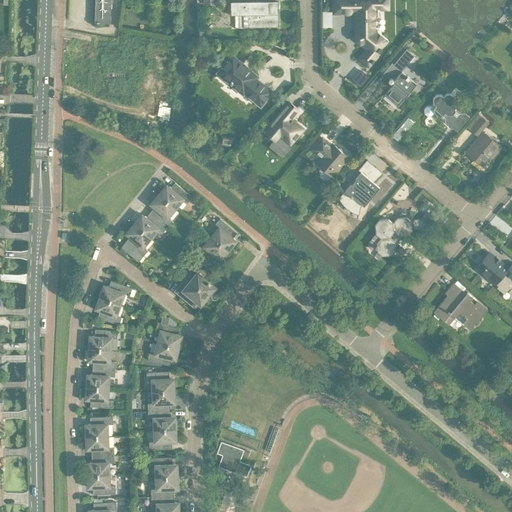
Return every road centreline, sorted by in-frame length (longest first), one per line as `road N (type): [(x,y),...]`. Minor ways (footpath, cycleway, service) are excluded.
road 1 (residential): [(477,217),(310,76),(309,0)]
road 2 (residential): [(73,511),(75,317),(103,243)]
road 3 (tertiary): [(36,511),(37,257)]
road 4 (residential): [(511,471),(366,350)]
road 5 (residential): [(196,511),(193,416),(213,335)]
road 6 (residential): [(366,350),(477,217)]
road 7 (tertiary): [(42,157),(46,0)]
road 8 (residential): [(213,335),(103,243)]
road 9 (residential): [(366,350),(263,268)]
